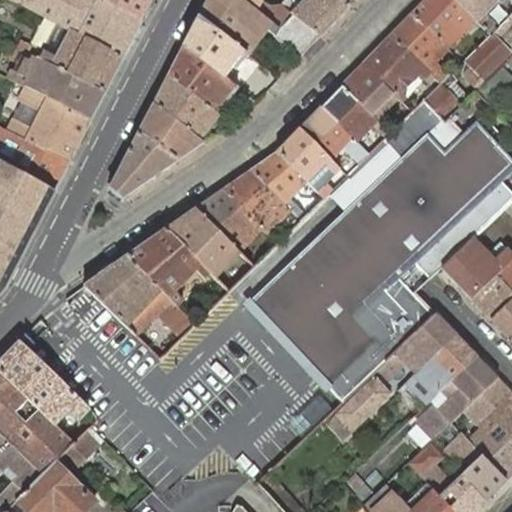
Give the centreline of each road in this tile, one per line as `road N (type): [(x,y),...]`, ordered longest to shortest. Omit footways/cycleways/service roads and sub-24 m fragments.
road 1 (residential): [(389,0),(258,136),(129,221),(78,246),(56,242)]
road 2 (tertiary): [(181,0),(56,242)]
